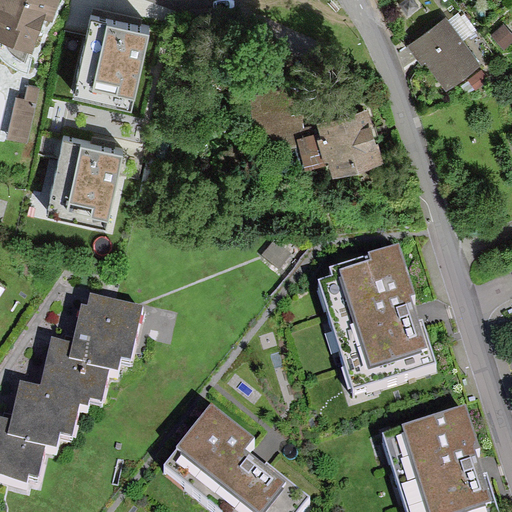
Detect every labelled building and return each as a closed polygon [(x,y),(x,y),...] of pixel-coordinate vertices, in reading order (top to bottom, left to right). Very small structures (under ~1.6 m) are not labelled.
[(0,0),(0,29),(44,43),(57,0),(0,0)] [(451,80),(485,54),(451,11),(417,37),(451,80)] [(82,86),(130,96),(145,28),(97,18),(82,86)] [(21,76),(12,134),(33,137),(42,79),(21,76)] [(339,162),(392,148),(378,98),(325,112),(328,124),(310,129),(317,156),(336,151),(339,162)] [(119,151),(67,140),(53,204),(104,215),(119,151)] [(319,285),(353,395),(438,369),(400,250),(329,272),(332,281),(319,285)] [(73,351),(70,365),(109,373),(119,374),(121,365),(132,367),(142,314),(82,303),(73,351)] [(70,365),(73,351),(51,346),(43,392),(20,388),(13,427),(10,443),(45,450),(59,452),(61,439),(74,441),(80,409),(102,413),(109,373),(70,365)] [(164,471),(216,511),(303,511),(311,502),(249,453),(256,445),(213,410),(164,471)] [(382,438),(405,511),(498,511),(467,412),(382,438)] [(10,443),(13,427),(0,424),(0,466),(2,467),(0,476),(0,483),(27,489),(28,480),(39,482),(45,450),(10,443)]
